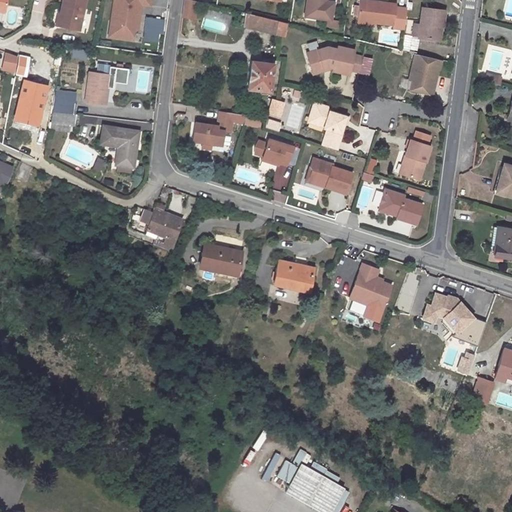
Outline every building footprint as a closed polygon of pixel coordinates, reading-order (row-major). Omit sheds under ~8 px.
[(61,0),(57,25),(79,29),(83,0),(61,0)] [(150,0),(111,0),(107,37),(132,41),(134,28),(139,29),(143,6),(150,7),(150,0)] [(194,0),(182,0),(181,15),(193,17),(196,0),(194,0)] [(306,0),(305,16),(327,19),(326,25),(337,27),(338,20),(331,19),(333,2),(325,1),(324,0),(306,0)] [(373,22),(394,25),(396,3),(368,0),(358,0),(356,20),(373,22)] [(435,40),(437,25),(441,26),(442,26),(444,10),(422,7),(418,37),(435,40)] [(246,12),(244,26),(254,29),(256,15),(246,12)] [(278,20),(256,15),(254,29),(277,34),(278,20)] [(160,43),(164,20),(145,17),(141,39),(160,43)] [(287,22),(278,20),(277,34),(284,35),(287,22)] [(404,35),(400,47),(414,51),(417,39),(406,35),(404,35)] [(324,46),(305,53),(309,63),(312,62),(315,72),(323,70),(322,67),(325,66),(331,67),(330,70),(347,73),(348,68),(351,53),(352,49),(335,45),(335,48),(324,46)] [(0,69),(12,73),(16,56),(2,53),(0,62),(0,69)] [(361,55),(351,53),(348,68),(358,70),(361,55)] [(441,59),(414,53),(412,61),(415,62),(411,79),(409,89),(431,94),(438,68),(439,68),(441,59)] [(270,91),(273,63),(251,60),(247,89),(270,91)] [(82,101),(104,104),(107,87),(112,87),(113,82),(125,84),(127,69),(109,67),(108,74),(87,71),(82,101)] [(32,82),(35,72),(28,70),(25,80),(32,82)] [(486,73),(484,81),(499,84),(500,77),(486,73)] [(29,87),(23,85),(22,90),(21,91),(8,139),(18,142),(23,121),(27,122),(34,93),(28,92),(29,87)] [(71,102),(73,94),(55,92),(54,100),(71,102)] [(73,113),(75,102),(71,102),(54,100),(52,111),(73,113)] [(326,106),(312,102),(308,116),(324,121),(323,126),(322,127),(326,128),(321,144),(336,149),(341,133),(339,132),(342,122),(344,115),(328,110),(326,106)] [(244,114),(219,110),(217,123),(217,125),(210,125),(194,122),(192,140),(202,142),(211,143),(221,145),(223,131),(230,132),(232,118),(242,120),(244,114)] [(75,124),(77,114),(73,113),(52,111),(51,121),(69,123),(75,124)] [(308,116),(307,121),(323,126),(324,121),(308,116)] [(279,123),(266,119),(266,127),(276,130),(279,123)] [(69,123),(51,121),(49,129),(68,131),(69,123)] [(138,130),(103,125),(100,143),(117,145),(115,164),(117,164),(131,167),(133,167),(138,130)] [(260,157),(278,162),(286,164),(292,146),(267,138),(260,157)] [(407,155),(401,172),(418,177),(429,145),(409,138),(404,154),(407,155)] [(401,172),(407,155),(404,154),(398,171),(401,172)] [(90,168),(97,173),(104,162),(97,157),(90,168)] [(332,163),(312,157),(309,165),(311,169),(308,177),(325,182),(324,186),(345,192),(351,172),(331,166),(332,163)] [(0,161),(0,182),(2,184),(4,185),(12,167),(0,161)] [(509,180),(505,194),(511,195),(511,165),(503,163),(500,178),(509,180)] [(131,167),(117,164),(116,171),(130,173),(131,167)] [(270,187),(283,191),(290,169),(278,165),(270,187)] [(309,165),(304,180),(324,186),(325,182),(308,177),(311,169),(309,165)] [(372,173),(362,171),(360,178),(369,181),(372,173)] [(505,194),(509,180),(500,178),(496,191),(505,194)] [(166,193),(168,187),(162,185),(160,191),(166,193)] [(403,194),(384,188),(377,208),(387,212),(392,209),(397,211),(396,215),(395,217),(415,223),(421,203),(402,197),(403,194)] [(284,203),(286,194),(271,190),(269,199),(284,203)] [(153,210),(152,212),(161,215),(162,211),(153,207),(152,210),(153,210)] [(148,223),(144,234),(163,241),(162,243),(170,246),(181,218),(162,211),(161,215),(152,212),(144,209),(140,220),(148,223)] [(511,227),(498,226),(494,256),(511,257),(511,227)] [(240,252),(203,244),(199,265),(216,269),(217,265),(237,269),(240,252)] [(278,260),(273,282),(290,286),(290,284),(308,288),(312,268),(278,260)] [(376,269),(362,263),(349,297),(368,305),(370,301),(384,306),(392,285),(381,281),(372,278),(376,269)] [(217,265),(216,269),(215,273),(239,279),(241,270),(237,269),(217,265)] [(381,281),(382,279),(376,277),(378,270),(376,269),(372,278),(381,281)] [(496,292),(467,283),(460,306),(487,315),(496,292)] [(451,324),(457,304),(439,299),(433,319),(451,324)] [(370,301),(368,305),(382,310),(384,306),(370,301)] [(476,338),(481,325),(473,322),(470,330),(463,327),(461,333),(476,338)] [(511,377),(511,350),(503,348),(493,377),(503,380),(504,375),(511,377)] [(486,406),(490,381),(473,378),(468,402),(486,406)] [(252,466),(261,447),(256,445),(247,463),(252,466)] [(267,481),(280,456),(274,453),(261,478),(267,481)] [(324,476),(298,462),(283,491),(320,511),(337,511),(350,491),(324,476)]
